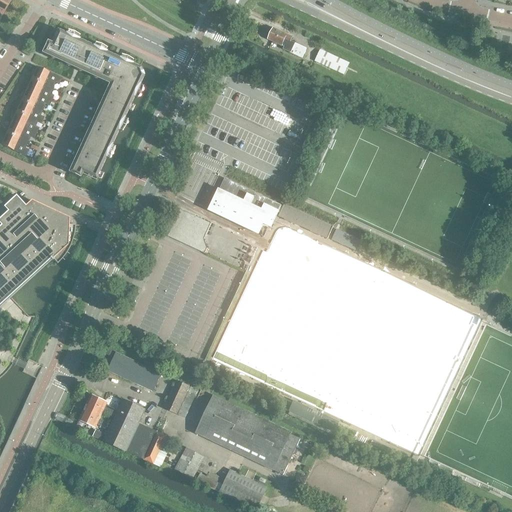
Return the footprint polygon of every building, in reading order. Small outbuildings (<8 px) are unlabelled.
[(8,7),(12,0),(0,0),(0,18),(7,6),(8,7)] [(273,28),(267,40),(281,46),(280,48),(302,58),(306,49),(290,41),(292,37),(273,28)] [(67,30),(66,34),(65,33),(64,34),(57,30),(51,44),(46,42),(41,53),(47,56),(109,84),(68,173),(79,178),(81,173),(95,179),(95,178),(100,180),(103,174),(98,172),(105,159),(105,158),(109,159),(112,154),(114,147),(111,146),(111,145),(117,131),(118,130),(121,132),(125,126),(127,120),(123,119),(124,117),(127,111),(131,113),(134,107),(129,105),(133,98),(133,97),(137,99),(140,93),(142,87),(139,85),(139,84),(142,76),(139,68),(132,65),(132,64),(131,64),(132,60),(127,57),(121,55),(119,59),(118,58),(106,53),(105,52),(106,48),(101,45),(94,43),(93,47),(92,46),(78,40),(77,39),(79,36),(74,32),(67,30)] [(349,63),(320,50),(315,61),(343,74),(349,63)] [(61,78),(36,67),(31,78),(52,88),(55,82),(58,84),(61,78)] [(49,94),(52,88),(31,78),(26,89),(50,101),(53,96),(49,94)] [(50,101),(26,89),(20,101),(42,110),(45,104),(48,106),(50,101)] [(42,110),(20,101),(16,111),(40,123),(43,118),(39,116),(42,110)] [(40,123),(16,111),(11,122),(35,134),(38,129),(34,127),(36,122),(40,123)] [(35,134),(11,122),(6,133),(27,143),(29,137),(33,138),(35,134)] [(27,143),(6,133),(0,144),(25,156),(27,151),(24,149),(27,143)] [(215,210),(218,203),(220,204),(216,214),(258,235),(263,225),(270,228),(280,205),(224,179),(210,208),(215,210)] [(0,306),(52,259),(57,264),(59,262),(60,261),(62,258),(64,256),(65,254),(67,252),(68,250),(70,247),(71,244),(72,242),(73,238),(73,236),(74,233),(74,230),(75,228),(75,225),(67,225),(67,221),(68,221),(68,218),(30,200),(27,203),(29,206),(27,208),(15,196),(4,206),(4,207),(4,206),(8,210),(0,217),(0,222),(1,224),(0,225),(0,306)] [(333,227),(284,205),(278,217),(327,239),(333,227)] [(204,239),(211,224),(180,210),(167,237),(192,248),(204,254),(205,253),(207,248),(204,239)] [(358,243),(340,236),(336,234),(333,241),(355,250),(358,243)] [(249,265),(239,261),(236,266),(246,270),(249,265)] [(153,392),(161,374),(116,353),(107,371),(153,392)] [(164,408),(167,410),(185,419),(198,390),(177,381),(164,408)] [(111,416),(114,409),(106,405),(107,403),(91,395),(79,420),(95,428),(97,425),(101,426),(103,421),(100,419),(103,411),(105,412),(104,413),(111,416)] [(195,434),(283,475),(300,439),(290,435),(291,432),(214,396),(195,434)] [(123,400),(106,436),(95,431),(93,436),(103,441),(154,465),(154,464),(160,467),(170,449),(172,450),(175,443),(166,438),(166,437),(138,423),(144,410),(123,400)] [(338,424),(293,402),(289,411),(290,412),(288,414),(332,435),(333,432),(334,432),(338,424)] [(175,470),(192,478),(197,470),(206,474),(212,462),(186,448),(175,470)] [(220,493),(256,510),(267,488),(230,470),(220,493)] [(202,483),(206,477),(200,474),(197,481),(202,483)]
